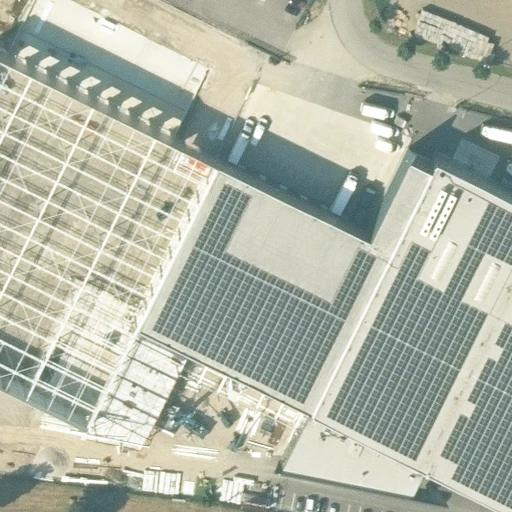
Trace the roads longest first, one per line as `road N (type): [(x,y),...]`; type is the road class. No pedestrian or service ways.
road 1 (unknown): [(479,511),(264,441)]
road 2 (unclassified): [(345,0),(354,38),(385,58),(511,93)]
